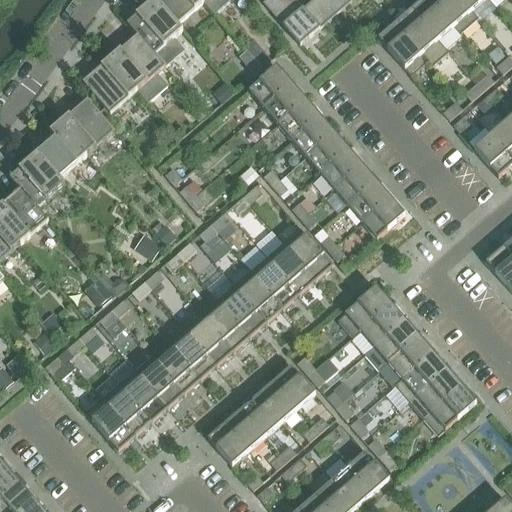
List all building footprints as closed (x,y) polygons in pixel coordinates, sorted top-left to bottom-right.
[(182,36),(152,0),(150,0),(154,4),(128,27),(166,71),(185,55),(175,42),(182,36)] [(215,18),(199,0),(152,0),(182,36),(183,35),(178,29),(204,7),(214,19),(215,18)] [(232,0),(199,0),(215,18),(234,2),(232,0)] [(300,50),(338,17),(322,0),(317,0),(303,13),(291,0),(270,0),(263,7),(300,50)] [(357,0),(322,0),(338,17),(357,0)] [(455,31),(427,0),(411,14),(438,45),(455,31)] [(477,24),(456,0),(427,0),(455,31),(461,38),(477,24)] [(487,3),(485,0),(456,0),(477,24),(478,23),(472,16),(487,3)] [(438,45),(411,14),(395,28),(428,66),(429,66),(423,58),(438,45)] [(166,71),(128,27),(127,28),(137,40),(111,63),(148,107),(168,90),(158,78),(166,71)] [(428,66),(395,28),(378,43),(411,81),(428,66)] [(270,70),(280,61),(269,48),(258,56),(270,70)] [(503,79),(511,71),(511,65),(508,61),(496,71),(503,79)] [(148,107),(111,63),(83,87),(110,119),(138,95),(148,107)] [(263,112),(291,88),(277,72),(248,96),(263,112)] [(486,80),(476,89),(483,96),(494,87),(494,86),(488,78),(486,80)] [(233,97),(225,88),(213,98),(221,108),(233,97)] [(277,129),(305,104),(291,88),(263,112),(277,129)] [(472,106),(483,96),(476,89),(465,98),(472,106)] [(493,109),(503,100),(497,92),(487,101),(493,109)] [(484,117),(493,109),(487,101),(477,109),(484,117)] [(291,145),(319,121),(305,104),(277,129),(291,145)] [(115,136),(98,116),(97,117),(87,105),(78,113),(78,112),(60,128),(88,160),(115,136)] [(449,125),(462,114),(455,106),(443,117),(449,125)] [(206,119),(200,112),(192,118),(199,126),(206,119)] [(305,161),(333,137),(319,121),(291,145),(305,161)] [(460,138),(470,129),(463,121),(453,130),(460,138)] [(511,130),(507,125),(491,139),(511,163),(511,130)] [(88,160),(60,128),(41,144),(42,145),(33,153),(37,158),(60,183),(88,160)] [(319,178),(347,153),(333,137),(305,161),(319,178)] [(511,170),(511,163),(491,139),(474,154),(498,182),(511,170)] [(333,194),(361,170),(347,153),(319,178),(333,194)] [(66,189),(60,183),(37,158),(28,166),(28,167),(11,182),(21,194),(38,213),(66,189)] [(347,210),(375,186),(361,170),(333,194),(347,210)] [(182,183),(173,173),(165,180),(174,190),(182,183)] [(279,184),(271,175),(263,181),(271,190),(279,184)] [(288,194),(279,184),(271,190),(280,201),(288,194)] [(361,227),(390,203),(375,186),(347,210),(361,227)] [(196,200),(187,190),(179,197),(188,207),(196,200)] [(250,209),(262,199),(256,191),(244,201),(250,209)] [(49,225),(38,213),(21,194),(12,202),(12,201),(0,211),(0,223),(21,248),(49,225)] [(204,210),(196,200),(188,207),(196,216),(204,210)] [(238,219),(250,209),(244,201),(232,211),(238,219)] [(377,245),(405,220),(390,203),(361,227),(377,245)] [(307,216),(300,207),(292,214),(300,223),(307,216)] [(315,226),(307,216),(300,223),(308,232),(315,226)] [(218,237),(230,227),(223,219),(211,229),(218,237)] [(0,266),(21,248),(0,223),(0,266)] [(177,241),(166,229),(156,238),(167,250),(177,241)] [(206,247),(218,237),(211,229),(199,240),(206,247)] [(333,272),(300,233),(283,248),(316,286),(333,272)] [(153,263),(163,249),(146,237),(136,252),(153,263)] [(336,250),(328,240),(320,247),(328,256),(336,250)] [(511,244),(503,252),(511,262),(511,244)] [(184,266),(197,255),(190,248),(177,258),(184,266)] [(316,286),(283,248),(267,262),(300,300),(316,286)] [(345,259),(336,250),(328,256),(337,266),(345,259)] [(511,262),(503,252),(486,267),(511,297),(511,262)] [(171,277),(184,266),(177,258),(165,269),(171,277)] [(300,300),(267,262),(250,276),(283,314),(300,300)] [(151,294),(164,284),(157,276),(144,287),(151,294)] [(283,314),(250,276),(234,290),(267,329),(283,314)] [(112,298),(106,292),(97,282),(85,292),(99,308),(112,298)] [(114,301),(131,287),(127,282),(118,283),(106,292),(112,298),(114,301)] [(139,305),(151,294),(144,287),(132,297),(139,305)] [(267,329),(234,290),(217,305),(250,343),(267,329)] [(376,292),(337,325),(352,342),(360,336),(359,335),(390,308),(376,292)] [(93,313),(86,305),(79,311),(87,319),(93,313)] [(118,323),(130,313),(123,305),(111,315),(118,323)] [(250,343),(217,305),(201,319),(234,357),(250,343)] [(373,352),(404,325),(390,308),(359,335),(360,336),(373,352)] [(106,333),(118,323),(111,315),(99,326),(106,333)] [(51,338),(65,327),(55,316),(42,327),(48,334),(51,338)] [(234,357),(201,319),(184,333),(218,371),(234,357)] [(387,368),(419,341),(404,325),(373,352),(387,368)] [(86,351),(98,340),(92,332),(79,343),(86,351)] [(218,371),(184,333),(168,347),(174,354),(201,385),(218,371)] [(60,348),(51,338),(48,334),(37,344),(49,358),(60,348)] [(401,384),(433,358),(419,341),(387,368),(401,384)] [(73,362),(86,351),(79,343),(66,354),(73,362)] [(174,354),(158,368),(185,400),(201,385),(174,354)] [(34,371),(26,361),(23,357),(11,367),(23,380),(34,371)] [(409,406),(447,374),(433,358),(401,384),(395,389),(409,406)] [(52,380),(65,369),(58,361),(45,372),(52,380)] [(185,400),(152,361),(135,375),(169,414),(185,400)] [(315,373),(305,361),(297,368),(307,380),(315,373)] [(337,373),(329,363),(317,373),(326,383),(337,373)] [(16,386),(3,371),(0,372),(0,389),(5,395),(16,386)] [(316,399),(291,371),(274,386),(298,414),(316,399)] [(317,392),(325,385),(315,373),(307,380),(317,392)] [(423,423),(461,390),(447,374),(409,406),(423,423)] [(169,414),(135,375),(119,389),(152,428),(169,414)] [(298,414),(274,386),(258,400),(282,428),(298,414)] [(152,428),(119,389),(103,403),(136,442),(152,428)] [(438,441),(476,408),(461,390),(423,423),(438,441)] [(344,407),(334,395),(326,402),(336,414),(344,407)] [(282,428),(258,400),(241,414),(266,442),(282,428)] [(136,442),(103,403),(85,418),(119,457),(136,442)] [(354,418),(344,407),(336,414),(346,425),(354,418)] [(266,442),(241,414),(225,428),(249,456),(266,442)] [(319,438),(329,430),(322,422),(312,430),(319,438)] [(369,436),(358,423),(350,430),(361,443),(369,436)] [(249,456),(225,428),(208,443),(232,471),(249,456)] [(309,447),(319,438),(312,430),(303,439),(309,447)] [(330,451),(340,442),(333,434),(323,443),(330,451)] [(320,459),(330,451),(323,443),(313,451),(320,459)] [(386,456),(376,443),(367,450),(378,463),(386,456)] [(287,466),(296,458),(290,450),(280,458),(287,466)] [(397,468),(386,456),(378,463),(389,475),(397,468)] [(389,485),(365,457),(349,471),(373,499),(389,485)] [(277,475),(287,466),(280,458),(270,467),(277,475)] [(297,479),(307,470),(300,462),(291,471),(297,479)] [(287,487),(297,479),(291,471),(281,479),(287,487)] [(357,511),(373,499),(349,471),(332,485),(355,511),(357,511)] [(0,505),(20,488),(6,472),(0,476),(0,505)] [(253,495),(263,487),(256,479),(246,487),(253,495)] [(355,511),(332,485),(316,499),(327,511),(355,511)] [(20,488),(0,505),(0,511),(25,511),(34,504),(33,503),(20,488)] [(264,508),(274,499),(267,491),(257,500),(264,508)] [(327,511),(316,499),(301,511),(327,511)]
